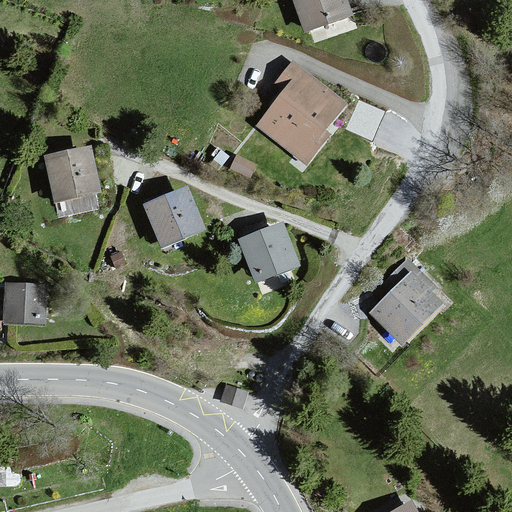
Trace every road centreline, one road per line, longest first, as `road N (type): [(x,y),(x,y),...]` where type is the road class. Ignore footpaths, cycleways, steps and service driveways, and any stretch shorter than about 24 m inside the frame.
road 1 (residential): [(237,446),(421,157),(424,0)]
road 2 (unknown): [(361,251),(98,139)]
road 3 (tertiary): [(237,446),(118,384),(0,382)]
road 4 (residential): [(48,511),(204,480),(237,446)]
